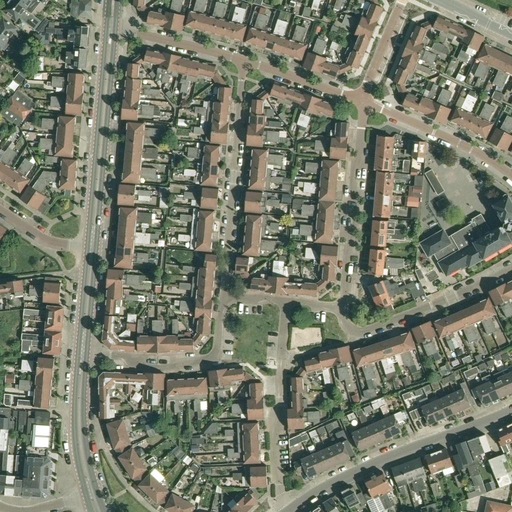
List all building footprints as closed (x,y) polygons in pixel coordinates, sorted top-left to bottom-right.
[(10,0),(3,10),(16,20),(18,17),(39,33),(49,21),(45,17),(41,21),(31,13),(41,2),(38,0),(10,0)] [(91,0),(89,0),(79,0),(79,8),(91,8),(91,0)] [(132,0),(133,1),(132,1),(132,5),(138,6),(138,8),(141,11),(146,8),(145,6),(145,0),(132,0)] [(171,29),(176,7),(177,0),(172,0),(170,11),(165,10),(164,14),(162,26),(161,27),(171,29)] [(177,0),(176,7),(171,29),(181,31),(185,15),(180,14),(183,0),(177,0)] [(194,29),(202,0),(201,0),(196,0),(193,11),(188,10),(184,26),(194,29)] [(201,0),(202,0),(194,29),(204,31),(208,15),(204,14),(207,0),(201,0)] [(364,10),(362,15),(363,15),(362,16),(377,22),(381,12),(383,8),(377,6),(379,3),(377,0),(371,0),(370,0),(371,3),(371,4),(368,11),(364,9),(364,10)] [(213,34),(221,6),(222,3),(216,2),(212,17),(208,15),(204,31),(213,34)] [(222,3),(221,6),(213,34),(223,36),(227,21),(223,19),(227,4),(222,3)] [(223,36),(233,39),(240,11),(241,8),(236,7),(232,22),(227,21),(223,36)] [(90,16),(91,8),(79,8),(79,15),(90,16)] [(162,26),(164,14),(165,10),(159,8),(158,12),(149,11),(148,9),(142,13),(146,16),(148,17),(147,22),(147,23),(151,24),(162,26)] [(241,8),(240,11),(233,39),(242,41),(246,26),(242,25),(246,9),(241,8)] [(244,42),(254,45),(263,17),(263,15),(259,13),(254,28),(249,27),(244,42)] [(341,15),(340,17),(373,31),(377,22),(362,16),(361,20),(346,14),(345,17),(341,15)] [(268,33),(264,31),(268,16),(263,15),(263,17),(254,45),(264,48),(268,33)] [(433,19),(429,21),(431,28),(433,27),(441,31),(439,34),(444,37),(451,22),(442,18),(438,16),(436,21),(433,19)] [(0,31),(9,38),(17,45),(20,41),(12,35),(17,28),(3,17),(2,19),(1,18),(0,19),(0,31)] [(373,31),(344,19),(340,17),(340,18),(344,19),(342,24),(357,30),(355,34),(359,36),(359,37),(369,41),(373,31)] [(264,48),(273,51),(276,43),(282,24),(283,21),(278,19),(273,34),(268,33),(264,48)] [(288,39),(283,37),(288,22),(283,21),(282,24),(276,43),(273,51),(283,54),(288,39)] [(410,39),(424,45),(425,45),(428,39),(424,38),(427,29),(429,29),(426,22),(422,24),(421,27),(415,25),(414,29),(410,39)] [(451,22),(444,37),(452,41),(455,35),(461,38),(465,28),(451,22)] [(74,25),(74,30),(47,27),(46,33),(57,34),(61,34),(87,37),(87,33),(89,33),(89,28),(88,28),(88,27),(74,25)] [(292,57),(301,30),(302,27),(297,25),(292,40),(288,39),(283,54),(292,57)] [(307,28),(302,27),(301,30),(292,57),(302,60),(307,45),(302,43),(307,28)] [(465,28),(461,38),(459,42),(464,45),(457,59),(461,61),(475,32),(465,28)] [(9,38),(0,31),(0,47),(1,48),(6,42),(15,48),(17,45),(9,38)] [(461,61),(464,62),(466,63),(469,58),(467,57),(468,54),(467,54),(468,52),(476,56),(484,37),(475,32),(461,61)] [(75,45),(87,46),(87,45),(88,45),(88,40),(87,40),(87,37),(61,34),(57,34),(57,40),(75,42),(75,45)] [(351,41),(348,48),(363,54),(369,41),(359,37),(356,43),(351,41)] [(311,70),(319,49),(322,40),(317,38),(312,53),(307,51),(302,67),(311,70)] [(405,48),(435,60),(439,62),(441,58),(422,50),(424,45),(410,39),(409,39),(405,48)] [(327,42),(322,40),(319,49),(311,70),(321,74),(322,73),(321,73),(325,61),(326,59),(322,57),(327,42)] [(480,61),(474,75),(479,78),(492,49),(493,47),(484,43),(476,59),(480,61)] [(60,51),(59,56),(85,59),(86,55),(87,50),(86,50),(86,48),(75,47),(74,52),(60,51)] [(346,64),(344,65),(346,71),(351,69),(352,66),(357,69),(359,65),(359,64),(363,54),(348,48),(347,48),(345,54),(349,56),(346,64)] [(401,58),(402,58),(416,64),(418,58),(433,64),(435,60),(405,48),(401,58)] [(144,61),(158,64),(161,53),(151,50),(152,50),(147,49),(147,50),(146,54),(143,54),(139,56),(143,62),(144,61)] [(501,53),(492,49),(479,78),(484,80),(490,65),(494,67),(501,53)] [(165,82),(172,54),(162,52),(162,53),(161,53),(158,64),(156,72),(165,74),(164,76),(163,75),(161,82),(165,82)] [(501,53),(494,67),(499,70),(493,84),(497,86),(510,57),(501,53)] [(181,57),(172,54),(165,82),(168,83),(170,77),(169,77),(169,75),(177,77),(178,73),(177,72),(181,57)] [(59,56),(59,62),(65,62),(65,67),(68,67),(73,68),(73,67),(85,68),(85,67),(86,61),(85,61),(85,59),(59,56)] [(182,57),(181,57),(177,72),(178,73),(183,74),(181,83),(182,83),(180,92),(183,93),(191,60),(182,58),(182,57)] [(325,61),(321,73),(322,73),(331,77),(335,78),(337,73),(340,74),(344,72),(342,66),(340,67),(339,66),(332,64),(333,61),(333,60),(327,57),(326,59),(325,61)] [(511,58),(510,57),(497,86),(502,88),(508,74),(511,75),(511,58)] [(127,68),(126,78),(138,79),(141,79),(142,73),(139,73),(139,64),(141,63),(137,58),(132,61),(132,63),(127,63),(126,68),(127,68)] [(402,58),(398,67),(414,73),(416,69),(429,75),(431,70),(416,64),(402,58)] [(456,60),(453,59),(452,61),(451,61),(446,72),(451,75),(456,63),(455,62),(456,60)] [(197,77),(198,74),(201,62),(191,60),(183,93),(186,94),(190,81),(196,83),(197,78),(197,77)] [(201,62),(198,74),(197,77),(197,78),(203,80),(204,76),(213,78),(215,81),(221,77),(217,71),(215,71),(216,66),(212,65),(201,62)] [(404,86),(407,78),(411,79),(414,73),(398,67),(394,77),(392,81),(398,83),(397,86),(399,91),(405,89),(404,86)] [(28,73),(23,70),(16,79),(21,83),(28,73)] [(52,76),(52,81),(83,84),(84,74),(69,72),(68,78),(52,76)] [(126,78),(125,88),(150,90),(150,89),(151,86),(148,86),(141,85),(141,79),(138,79),(126,78)] [(219,87),(218,96),(214,95),(213,102),(229,103),(230,93),(231,88),(225,88),(225,85),(222,79),(217,83),(219,87)] [(83,93),(83,84),(52,81),(51,86),(67,87),(67,93),(68,93),(83,94),(83,93)] [(450,86),(448,91),(451,92),(452,91),(458,93),(461,85),(452,81),(450,86)] [(283,102),(284,100),(289,88),(274,83),(272,88),(270,87),(264,91),(268,97),(270,95),(278,98),(277,102),(282,104),(283,102)] [(428,98),(422,96),(421,99),(416,111),(425,115),(432,101),(438,86),(434,84),(428,98)] [(125,88),(124,98),(139,99),(139,100),(140,94),(148,95),(160,96),(161,92),(160,91),(159,90),(150,89),(150,90),(125,88)] [(284,100),(283,102),(291,105),(293,101),(299,104),(302,93),(289,88),(284,100)] [(432,101),(425,115),(425,116),(435,120),(444,99),(448,91),(443,89),(437,103),(432,101)] [(17,90),(5,107),(0,113),(19,126),(35,103),(17,90)] [(458,125),(472,96),(474,92),(470,90),(461,109),(456,106),(449,121),(458,125)] [(416,111),(421,99),(422,96),(417,94),(416,97),(407,93),(406,91),(400,93),(402,98),(405,99),(402,105),(406,107),(416,111)] [(448,91),(444,99),(435,120),(444,124),(451,109),(445,107),(451,92),(448,91)] [(298,124),(301,126),(313,96),(303,92),(302,93),(299,104),(298,108),(303,110),(298,124)] [(52,96),(51,101),(82,104),(83,94),(68,93),(67,97),(52,96)] [(250,115),(262,115),(266,116),(267,109),(263,109),(264,100),(265,98),(262,93),(257,97),(257,100),(251,99),(250,115)] [(301,126),(304,127),(306,127),(311,113),(317,115),(322,101),(322,100),(313,96),(301,126)] [(474,115),(470,113),(477,99),(472,96),(458,125),(467,129),(474,115)] [(123,98),(122,108),(159,111),(159,107),(154,106),(138,104),(139,100),(139,99),(124,98),(123,98)] [(51,107),(66,108),(65,113),(81,114),(82,104),(51,101),(51,107)] [(195,110),(197,111),(228,113),(229,103),(213,102),(208,101),(208,108),(195,107),(195,108),(195,110)] [(332,104),(331,104),(322,101),(317,115),(316,116),(322,118),(324,114),(332,117),(333,118),(339,115),(337,112),(334,111),(336,105),(332,104)] [(492,124),(488,122),(497,103),(492,101),(490,105),(476,134),(485,138),(492,124)] [(479,117),(474,115),(467,129),(476,134),(490,105),(486,103),(479,117)] [(122,108),(121,118),(131,119),(137,120),(137,115),(153,116),(160,117),(160,112),(159,111),(122,108)] [(207,116),(207,122),(227,123),(228,113),(197,111),(195,110),(195,113),(205,114),(205,116),(207,116)] [(282,112),(278,115),(287,125),(289,120),(286,118),(282,112)] [(42,118),(42,123),(75,126),(76,116),(58,114),(58,120),(42,118)] [(249,125),(264,126),(280,128),(281,123),(265,121),(266,116),(262,115),(250,115),(249,125)] [(508,116),(504,124),(501,130),(495,127),(488,142),(497,146),(507,126),(511,118),(508,116)] [(330,137),(332,137),(335,137),(347,138),(348,128),(349,123),(343,123),(343,120),(340,117),(334,120),(336,122),(335,131),(331,130),(330,137)] [(511,135),(508,134),(511,128),(511,126),(511,117),(511,118),(507,126),(497,146),(506,151),(511,139),(511,135)] [(126,132),(127,132),(128,131),(159,134),(160,130),(144,128),(144,122),(127,121),(126,132)] [(204,127),(204,129),(194,128),(194,131),(228,134),(228,123),(227,123),(207,122),(206,127),(204,127)] [(42,127),(42,128),(50,128),(57,129),(56,134),(73,136),(74,126),(75,126),(42,123),(42,127)] [(264,130),(264,126),(249,125),(248,124),(247,135),(279,137),(280,132),(264,130)] [(159,139),(159,134),(128,131),(127,132),(127,141),(143,143),(143,137),(159,139)] [(194,131),(193,133),(204,134),(204,133),(207,134),(206,142),(211,142),(227,144),(228,134),(194,131)] [(40,138),(40,143),(72,146),(73,136),(56,134),(46,133),(46,139),(40,138)] [(288,138),(279,137),(247,135),(246,145),(262,146),(263,140),(287,143),(288,138)] [(378,136),(377,147),(394,149),(395,142),(393,142),(394,137),(384,136),(385,135),(379,135),(379,136),(378,136)] [(315,141),(315,146),(347,148),(348,138),(347,138),(335,137),(332,137),(331,142),(315,141)] [(420,140),(415,140),(415,141),(414,141),(412,157),(417,158),(417,162),(424,162),(425,142),(420,142),(420,140)] [(158,154),(158,152),(158,150),(142,148),(143,143),(127,141),(126,151),(158,154)] [(72,146),(40,143),(39,148),(49,149),(49,154),(72,157),(73,146),(72,146)] [(188,148),(188,150),(188,153),(220,156),(221,146),(204,144),(204,150),(188,148)] [(315,150),(323,151),(330,152),(330,157),(346,159),(347,148),(315,146),(315,150)] [(376,158),(393,159),(397,160),(397,155),(394,154),(394,149),(377,147),(376,158)] [(0,169),(8,158),(13,150),(9,148),(0,161),(0,160),(0,169)] [(283,155),(268,154),(268,149),(252,148),(251,158),(283,161),(283,155)] [(8,158),(0,169),(0,179),(4,182),(12,169),(8,166),(16,153),(13,150),(8,158)] [(126,151),(125,162),(141,163),(141,158),(157,159),(158,154),(126,151)] [(203,159),(202,164),(219,166),(220,156),(188,153),(188,157),(203,159)] [(77,169),(77,159),(46,156),(46,162),(61,164),(61,168),(77,169)] [(4,182),(12,187),(24,169),(25,167),(29,161),(25,158),(16,171),(12,169),(4,182)] [(267,164),(274,165),(283,166),(283,161),(251,158),(251,168),(266,170),(267,164)] [(375,169),(390,170),(396,171),(396,166),(393,165),(393,159),(376,158),(375,169)] [(306,163),(305,167),(337,171),(339,170),(339,160),(322,159),(322,164),(306,163)] [(34,164),(29,161),(25,167),(24,169),(12,187),(20,193),(29,180),(25,177),(34,164)] [(125,162),(124,171),(124,172),(156,175),(156,170),(141,168),(141,163),(125,162)] [(184,172),(186,172),(218,176),(219,166),(202,164),(198,164),(197,171),(196,171),(196,170),(185,169),(184,172)] [(336,180),(337,171),(305,167),(305,172),(321,173),(320,179),(336,180)] [(76,179),(77,169),(61,168),(60,173),(43,171),(46,177),(51,177),(76,179)] [(251,168),(250,178),(283,181),(284,177),(272,176),(272,177),(270,177),(271,170),(266,170),(251,168)] [(432,170),(425,174),(430,183),(437,179),(432,170)] [(38,189),(41,185),(46,177),(43,171),(32,188),(28,185),(19,199),(28,204),(38,189)] [(124,172),(124,171),(123,171),(122,181),(139,183),(140,177),(155,179),(156,175),(124,172)] [(377,183),(394,185),(394,178),(399,179),(400,173),(378,171),(377,183)] [(218,176),(186,172),(184,172),(184,176),(195,177),(195,176),(196,176),(196,184),(217,186),(218,176)] [(415,175),(414,186),(423,186),(423,176),(417,175),(415,175)] [(49,198),(41,194),(49,183),(46,177),(41,185),(38,189),(28,204),(37,210),(43,200),(46,202),(49,198)] [(51,177),(46,177),(49,183),(59,183),(59,188),(75,189),(76,179),(51,177)] [(293,183),(293,182),(250,178),(249,188),(270,190),(270,182),(272,182),(272,183),(291,185),(291,183),(293,183)] [(320,184),(312,183),(304,183),(304,187),(335,190),(336,180),(320,179),(320,184)] [(120,183),(119,194),(151,196),(151,192),(143,191),(135,190),(136,185),(120,183)] [(377,183),(376,194),(391,195),(392,190),(393,190),(394,185),(377,183)] [(184,195),(186,196),(218,198),(219,188),(198,186),(197,194),(195,194),(195,193),(184,192),(184,195)] [(423,187),(423,186),(414,186),(413,197),(421,198),(422,187),(423,187)] [(161,187),(160,197),(168,198),(169,187),(161,187)] [(335,190),(304,187),(303,192),(319,193),(318,199),(334,201),(335,190)] [(247,191),(246,201),(277,203),(279,204),(280,201),(269,200),(270,198),(268,198),(268,200),(267,200),(267,192),(247,191)] [(134,199),(142,200),(150,201),(151,196),(119,194),(118,204),(134,205),(134,199)] [(291,195),(282,194),(282,202),(291,203),(291,195)] [(376,194),(375,205),(392,207),(392,200),(391,200),(391,195),(376,194)] [(498,227),(492,231),(482,214),(472,219),(475,223),(452,236),(453,237),(450,239),(444,229),(421,243),(428,256),(435,253),(438,258),(440,261),(438,262),(446,276),(460,268),(461,269),(467,266),(469,268),(511,242),(511,241),(511,201),(508,195),(504,194),(503,198),(493,205),(501,219),(500,220),(498,227)] [(217,209),(218,198),(186,196),(184,195),(184,199),(195,200),(195,199),(197,199),(196,207),(217,209)] [(419,198),(408,197),(407,206),(418,207),(419,198)] [(279,204),(277,203),(246,201),(245,211),(265,213),(266,206),(279,207),(279,204)] [(302,206),(302,210),(333,213),(334,203),(318,201),(318,207),(302,206)] [(392,207),(375,205),(374,216),(389,217),(390,212),(391,212),(392,207)] [(137,208),(119,206),(119,217),(120,217),(152,219),(152,215),(137,213),(137,208)] [(180,218),(182,218),(214,220),(215,211),(194,209),(193,217),(191,217),(191,216),(180,214),(180,218)] [(332,223),(333,213),(302,210),(301,215),(317,216),(316,221),(332,223)] [(247,214),(246,224),(266,226),(267,216),(247,214)] [(119,227),(135,228),(136,222),(151,224),(152,222),(152,219),(120,217),(119,227)] [(192,230),(197,230),(213,231),(214,220),(182,218),(180,218),(180,221),(191,222),(191,221),(193,221),(192,230)] [(372,233),(388,234),(398,235),(404,236),(405,230),(394,229),(395,222),(374,220),(373,221),(371,221),(371,227),(373,227),(372,233)] [(300,227),(300,230),(332,233),(332,223),(316,221),(316,227),(300,225),(300,227)] [(279,230),(279,227),(270,226),(266,226),(246,224),(245,234),(261,235),(266,236),(266,229),(279,230)] [(119,227),(118,236),(150,239),(151,235),(135,233),(135,228),(119,227)] [(333,233),(332,233),(300,230),(293,229),(292,234),(315,236),(315,242),(332,243),(333,233)] [(178,234),(178,238),(212,241),(213,231),(197,230),(192,230),(191,236),(190,236),(190,235),(178,234)] [(404,241),(404,236),(398,235),(388,234),(372,233),(371,245),(385,246),(385,241),(388,241),(388,240),(404,241)] [(245,234),(244,244),(275,247),(276,242),(260,240),(261,235),(245,234)] [(118,236),(117,246),(133,247),(134,242),(150,244),(150,242),(150,239),(118,236)] [(190,249),(195,250),(211,251),(212,241),(178,238),(178,240),(191,242),(190,249)] [(275,251),(275,247),(244,244),(243,254),(259,256),(259,250),(275,251)] [(306,250),(305,253),(337,256),(338,246),(317,244),(316,252),(315,251),(315,250),(312,250),(312,248),(306,248),(306,250)] [(117,246),(117,256),(148,259),(149,255),(133,253),(133,247),(117,246)] [(403,264),(404,259),(384,257),(384,250),(371,249),(370,262),(386,263),(403,264)] [(216,269),(217,254),(201,253),(200,258),(205,259),(204,268),(205,268),(215,269),(216,269)] [(319,265),(320,265),(323,265),(335,266),(336,266),(337,256),(305,253),(305,258),(314,259),(313,264),(319,265)] [(132,262),(148,264),(148,259),(117,256),(115,256),(114,266),(132,268),(132,262)] [(253,258),(237,256),(235,272),(241,272),(240,275),(244,279),(249,275),(248,273),(248,264),(253,265),(253,258)] [(268,275),(267,279),(266,291),(266,292),(276,293),(279,261),(275,261),(273,275),(268,275)] [(286,294),(286,293),(287,283),(288,278),(282,277),(283,261),(279,261),(276,293),(286,294)] [(404,268),(403,264),(386,263),(370,262),(368,274),(382,275),(383,270),(388,270),(388,269),(396,270),(404,268)] [(334,277),(335,266),(323,265),(320,265),(319,265),(318,271),(323,272),(322,280),(320,281),(324,286),(328,283),(329,281),(334,281),(334,277)] [(205,268),(204,268),(183,266),(183,271),(199,272),(198,277),(214,279),(215,269),(205,268)] [(107,278),(139,281),(146,281),(146,277),(124,275),(124,269),(108,268),(107,278)] [(425,278),(420,268),(415,270),(419,280),(425,278)] [(148,271),(148,279),(156,280),(156,272),(148,271)] [(266,291),(267,279),(268,275),(261,274),(261,279),(253,278),(250,276),(245,281),(249,285),(251,285),(251,290),(255,290),(266,291)] [(30,290),(32,290),(60,293),(61,283),(57,282),(57,278),(45,277),(44,287),(30,286),(30,290)] [(214,279),(198,277),(193,277),(192,285),(191,285),(191,284),(180,283),(179,286),(181,286),(213,289),(214,279)] [(107,278),(106,288),(123,290),(123,289),(122,289),(123,284),(139,286),(139,281),(107,278)] [(294,283),(287,283),(286,293),(301,294),(302,282),(303,279),(294,278),(294,283)] [(381,281),(368,286),(373,298),(398,287),(396,282),(390,285),(388,279),(381,282),(381,281)] [(21,280),(6,282),(9,306),(11,305),(10,292),(15,292),(15,296),(23,295),(21,280)] [(0,299),(1,299),(1,294),(5,294),(7,306),(9,306),(6,282),(6,283),(0,283),(0,299)] [(312,296),(316,296),(317,290),(319,291),(323,288),(319,283),(317,284),(302,282),(301,294),(312,295),(312,296)] [(398,287),(373,298),(377,309),(382,308),(384,313),(392,310),(390,305),(387,298),(410,289),(415,287),(414,285),(413,282),(398,287)] [(420,283),(414,285),(415,287),(419,296),(424,294),(420,283)] [(511,315),(511,314),(511,306),(508,299),(511,297),(511,296),(506,283),(497,287),(511,315)] [(181,286),(179,286),(179,289),(190,290),(190,289),(192,290),(191,297),(196,298),(197,298),(212,299),(213,289),(181,286)] [(419,296),(415,287),(410,289),(413,298),(419,296)] [(507,318),(508,317),(511,315),(497,287),(487,292),(494,307),(500,304),(507,318)] [(107,289),(106,298),(122,300),(138,301),(138,296),(123,295),(123,290),(106,288),(106,289),(107,289)] [(60,293),(32,290),(30,290),(29,295),(43,296),(43,302),(59,303),(60,293)] [(106,298),(105,313),(115,314),(116,307),(121,307),(122,300),(106,298)] [(197,298),(196,303),(181,301),(180,306),(212,309),(213,299),(212,299),(197,298)] [(478,304),(492,333),(493,336),(498,333),(490,316),(495,314),(488,298),(478,302),(478,304)] [(481,320),(484,327),(487,335),(492,333),(478,304),(471,307),(476,322),(481,320)] [(23,315),(30,316),(32,316),(36,316),(63,319),(63,315),(64,314),(64,310),(64,308),(48,306),(47,313),(24,310),(23,315)] [(180,306),(180,311),(196,312),(195,318),(198,318),(210,319),(211,319),(212,309),(180,306)] [(471,307),(461,311),(473,341),(479,338),(472,324),(476,322),(471,307)] [(462,328),(465,335),(469,343),(473,341),(461,311),(452,315),(458,330),(462,328)] [(103,340),(110,349),(119,349),(119,351),(120,339),(114,332),(120,332),(120,324),(114,324),(115,316),(104,315),(102,331),(103,331),(103,340)] [(452,315),(442,319),(455,349),(460,346),(454,332),(458,330),(452,315)] [(36,316),(32,316),(30,316),(29,320),(46,322),(46,328),(62,330),(62,328),(63,328),(63,324),(62,323),(63,319),(36,316)] [(198,318),(195,318),(194,318),(193,324),(197,324),(197,333),(195,335),(200,340),(203,336),(203,334),(209,334),(209,331),(209,330),(210,319),(198,318)] [(444,336),(447,343),(451,350),(455,349),(442,319),(442,318),(432,322),(439,338),(444,336)] [(137,319),(138,352),(147,352),(148,336),(143,336),(143,319),(137,319)] [(168,336),(168,351),(178,351),(178,339),(178,334),(178,319),(172,319),(172,335),(168,336)] [(158,352),(157,330),(157,320),(152,320),(152,336),(148,336),(147,352),(148,352),(158,352)] [(168,336),(163,336),(163,320),(157,320),(157,330),(158,352),(168,352),(168,351),(168,336)] [(429,321),(420,325),(432,354),(437,352),(431,338),(435,336),(429,321)] [(135,331),(136,322),(127,322),(126,330),(131,331),(135,331)] [(428,356),(432,354),(420,325),(410,329),(416,344),(422,342),(428,356)] [(126,330),(118,336),(120,339),(119,351),(134,352),(135,341),(130,340),(131,331),(126,330)] [(61,339),(62,338),(62,334),(61,334),(61,332),(46,331),(45,337),(39,336),(39,335),(22,333),(22,339),(61,343),(61,339)] [(408,332),(398,336),(399,337),(409,366),(415,365),(410,350),(414,349),(408,332)] [(189,351),(193,351),(193,345),(196,345),(198,342),(194,337),(193,339),(185,339),(185,334),(178,334),(178,339),(178,351),(189,351)] [(399,337),(390,340),(395,355),(399,353),(404,368),(406,367),(409,366),(399,337)] [(60,352),(61,352),(61,348),(60,347),(61,343),(22,339),(21,351),(29,352),(29,346),(31,346),(31,345),(44,346),(44,353),(60,354),(60,352)] [(397,362),(395,355),(390,340),(380,343),(390,373),(392,379),(398,377),(393,363),(397,362)] [(390,373),(380,343),(371,346),(376,361),(381,360),(385,374),(387,374),(390,373)] [(345,379),(346,383),(346,385),(351,383),(347,363),(351,362),(347,346),(338,348),(345,379)] [(371,346),(361,349),(371,379),(376,377),(372,362),(376,361),(371,346)] [(368,380),(371,379),(361,349),(361,347),(351,351),(356,367),(361,365),(366,381),(368,380)] [(338,348),(327,351),(331,366),(336,365),(338,372),(340,380),(341,380),(345,379),(338,348)] [(318,353),(319,357),(321,369),(322,373),(325,384),(330,383),(327,368),(331,367),(331,366),(327,351),(318,353)] [(510,358),(507,352),(501,355),(503,361),(510,358)] [(469,356),(462,359),(464,365),(472,361),(469,356)] [(38,361),(23,360),(22,365),(53,368),(54,358),(39,357),(38,361)] [(322,373),(321,369),(319,357),(308,359),(304,360),(305,366),(302,366),(300,369),(305,373),(306,372),(315,370),(316,374),(322,373)] [(448,363),(437,369),(440,377),(452,372),(448,363)] [(487,368),(485,363),(478,366),(481,371),(487,368)] [(52,378),(53,368),(22,365),(22,370),(37,371),(37,377),(52,378)] [(479,372),(476,366),(463,372),(466,378),(479,372)] [(236,385),(236,380),(244,379),(245,381),(250,376),(246,372),(243,373),(242,367),(227,369),(229,386),(236,385)] [(508,394),(511,392),(511,380),(508,373),(507,368),(498,372),(508,394)] [(227,369),(217,370),(221,395),(224,394),(223,392),(222,390),(230,389),(229,386),(227,369)] [(217,370),(207,371),(210,392),(218,391),(218,393),(217,393),(218,395),(221,395),(217,370)] [(290,382),(291,393),(301,392),(308,392),(308,386),(303,386),(302,377),(304,375),(298,371),(295,374),(296,377),(289,377),(290,382)] [(99,377),(99,388),(108,388),(109,389),(113,389),(115,389),(115,387),(115,381),(114,381),(115,373),(104,372),(104,374),(102,374),(100,375),(100,377),(99,377)] [(115,373),(114,381),(115,381),(115,387),(122,387),(122,383),(126,384),(128,384),(129,373),(126,373),(116,372),(115,372),(115,373)] [(498,372),(490,376),(490,377),(499,398),(508,394),(498,372)] [(129,373),(128,384),(131,384),(136,384),(135,388),(143,389),(143,384),(144,374),(129,373)] [(143,384),(143,389),(148,389),(147,405),(153,405),(154,373),(152,373),(144,373),(144,374),(143,384)] [(154,373),(153,405),(158,405),(159,390),(164,390),(164,373),(157,373),(154,373)] [(411,384),(409,376),(403,378),(405,386),(411,384)] [(20,385),(51,388),(52,378),(37,377),(36,377),(36,381),(20,380),(20,383),(20,385)] [(247,399),(249,398),(262,398),(261,383),(256,383),(256,381),(251,377),(247,382),(249,383),(249,392),(246,392),(246,399),(247,399)] [(490,377),(482,381),(483,384),(491,402),(499,398),(490,377)] [(195,378),(186,379),(187,399),(194,399),(194,401),(194,403),(197,403),(195,378)] [(206,378),(195,378),(197,403),(200,403),(200,402),(200,401),(199,401),(199,399),(207,398),(206,378)] [(176,379),(166,380),(167,396),(167,400),(174,400),(175,404),(177,404),(176,379)] [(186,379),(176,379),(177,404),(179,404),(179,400),(187,399),(186,379)] [(462,389),(454,393),(461,410),(470,406),(468,401),(472,399),(465,382),(460,384),(462,389)] [(475,388),(471,390),(475,399),(479,397),(483,405),(491,402),(483,384),(475,388)] [(35,391),(34,397),(50,398),(51,388),(20,385),(19,390),(35,391)] [(98,388),(98,389),(99,389),(99,403),(110,403),(110,401),(110,396),(113,396),(113,389),(109,389),(108,388),(99,388),(98,388)] [(423,394),(420,389),(414,391),(416,397),(423,394)] [(301,392),(291,393),(291,408),(303,407),(307,407),(307,399),(302,399),(301,392)] [(410,392),(402,395),(404,400),(412,397),(410,392)] [(454,393),(446,397),(453,414),(461,410),(454,393)] [(17,405),(49,408),(50,398),(34,397),(34,401),(18,400),(17,405)] [(385,405),(386,404),(383,397),(376,400),(377,401),(380,407),(384,418),(392,435),(400,432),(398,425),(404,423),(403,420),(403,419),(400,411),(390,416),(385,405)] [(446,397),(437,400),(445,417),(453,414),(446,397)] [(233,404),(232,405),(232,409),(263,408),(263,398),(262,398),(249,398),(247,399),(247,403),(233,404)] [(380,407),(377,401),(376,400),(371,402),(374,409),(380,407)] [(437,400),(429,404),(436,421),(445,417),(437,400)] [(110,403),(99,403),(99,418),(107,418),(110,418),(115,417),(115,410),(110,410),(110,405),(110,403)] [(429,404),(421,407),(414,410),(418,418),(424,416),(428,424),(436,421),(429,404)] [(287,417),(310,417),(320,416),(319,412),(303,412),(303,407),(291,408),(287,408),(287,417)] [(0,452),(4,453),(8,453),(9,453),(9,445),(9,442),(10,428),(11,421),(10,421),(11,408),(0,408),(0,417),(0,418),(0,422),(0,452)] [(263,408),(232,409),(232,414),(240,414),(247,413),(247,419),(263,418),(263,408)] [(26,425),(27,411),(20,411),(19,425),(26,425)] [(50,413),(36,412),(35,419),(35,427),(49,428),(50,420),(50,413)] [(320,416),(310,417),(287,417),(288,433),(294,433),(293,428),(304,427),(303,422),(314,421),(314,425),(320,422),(320,416)] [(122,418),(116,419),(107,421),(108,425),(109,430),(109,432),(110,435),(111,435),(111,436),(126,431),(122,418)] [(376,422),(384,439),(392,435),(384,418),(376,422)] [(25,456),(25,459),(28,459),(30,460),(29,462),(29,468),(33,468),(31,497),(45,498),(48,495),(49,479),(50,461),(47,458),(48,448),(49,428),(35,427),(35,419),(28,419),(25,456)] [(242,422),(237,422),(237,433),(258,432),(258,422),(242,422)] [(376,422),(368,425),(375,443),(384,439),(376,422)] [(212,423),(203,432),(203,434),(214,434),(213,423),(212,423)] [(367,446),(375,443),(368,425),(359,429),(367,446)] [(504,426),(496,430),(498,436),(496,437),(501,447),(504,454),(506,454),(509,452),(506,444),(511,442),(504,426)] [(359,450),(367,446),(359,429),(351,433),(359,450)] [(318,435),(315,430),(309,433),(311,438),(318,435)] [(353,454),(347,439),(343,430),(335,433),(339,443),(334,445),(342,463),(350,459),(349,456),(353,454)] [(126,431),(111,436),(111,437),(111,439),(112,442),(113,442),(114,447),(116,452),(125,448),(125,447),(130,445),(130,444),(126,431)] [(258,442),(258,432),(237,433),(238,443),(258,442)] [(301,434),(288,440),(289,448),(304,441),(302,436),(301,434)] [(490,450),(484,435),(478,437),(466,441),(473,461),(475,465),(476,465),(480,463),(477,455),(484,452),(490,450)] [(258,442),(238,443),(238,453),(259,452),(258,442)] [(453,456),(452,456),(457,468),(458,470),(467,467),(471,476),(479,473),(476,465),(475,465),(473,461),(472,461),(465,442),(455,445),(458,454),(453,456)] [(334,445),(326,449),(333,466),(342,463),(334,445)] [(125,467),(126,468),(139,459),(132,448),(131,447),(126,449),(123,451),(117,454),(119,458),(120,458),(122,462),(122,464),(124,466),(125,467)] [(177,447),(173,451),(181,459),(185,454),(179,449),(177,447)] [(325,470),(333,466),(326,449),(317,452),(325,470)] [(445,449),(435,452),(441,470),(452,467),(445,449)] [(259,452),(238,453),(234,453),(228,453),(228,458),(243,457),(243,463),(259,462),(259,452)] [(317,452),(309,456),(317,474),(325,470),(317,452)] [(441,470),(435,452),(425,456),(431,474),(441,470)] [(8,456),(8,453),(4,453),(2,476),(0,475),(0,494),(6,495),(8,466),(8,456)] [(191,458),(186,454),(181,460),(188,465),(192,460),(191,458)] [(504,454),(499,456),(511,484),(511,482),(511,468),(506,454),(504,454)] [(15,476),(14,495),(23,496),(25,460),(25,459),(25,456),(17,455),(16,465),(15,476)] [(8,466),(6,495),(14,495),(15,476),(12,476),(13,456),(8,456),(8,466)] [(309,456),(300,460),(293,463),(298,473),(305,470),(308,477),(317,474),(309,456)] [(511,484),(499,456),(488,460),(499,488),(511,484)] [(157,463),(153,457),(147,461),(151,467),(157,463)] [(28,459),(25,459),(25,460),(23,496),(31,497),(33,468),(29,468),(29,462),(30,460),(28,459)] [(146,469),(139,459),(126,468),(126,470),(128,472),(129,473),(132,477),(135,481),(142,476),(147,471),(146,469)] [(420,491),(425,489),(421,479),(425,477),(419,459),(409,462),(418,486),(420,491)] [(420,491),(418,486),(409,462),(401,465),(407,484),(411,482),(415,493),(420,491)] [(199,468),(193,464),(190,469),(196,473),(199,468)] [(267,475),(266,473),(266,465),(245,466),(245,476),(267,475)] [(391,468),(400,494),(406,492),(403,485),(407,484),(401,465),(391,468)] [(148,472),(141,478),(137,482),(140,486),(144,490),(144,491),(146,493),(147,493),(148,494),(159,482),(148,472)] [(373,476),(386,504),(387,509),(393,506),(386,492),(390,490),(382,472),(373,476)] [(267,486),(267,482),(267,475),(245,476),(246,487),(250,486),(267,486)] [(463,487),(459,475),(454,477),(458,488),(463,487)] [(373,476),(364,480),(370,492),(364,494),(371,511),(380,511),(387,509),(386,504),(373,476)] [(485,484),(488,491),(496,488),(493,481),(485,484)] [(159,482),(148,494),(149,495),(149,496),(151,498),(152,498),(156,502),(160,505),(164,500),(166,497),(169,492),(168,491),(159,482)] [(440,495),(436,483),(430,485),(434,497),(440,495)] [(349,488),(341,492),(350,509),(360,503),(362,506),(367,503),(362,492),(356,495),(352,487),(349,489),(349,488)] [(251,490),(247,494),(242,498),(239,495),(234,499),(237,503),(245,511),(246,511),(253,505),(254,505),(254,504),(257,501),(253,497),(256,494),(251,490)] [(168,498),(165,501),(162,506),(166,509),(170,511),(177,511),(183,500),(172,494),(171,494),(168,498)] [(331,498),(324,503),(328,510),(329,511),(339,511),(337,507),(335,505),(334,503),(331,498)] [(192,511),(191,511),(194,506),(183,500),(177,511),(192,511)] [(511,511),(511,506),(510,506),(487,502),(485,511),(511,511)] [(245,511),(237,503),(228,511),(245,511)]
